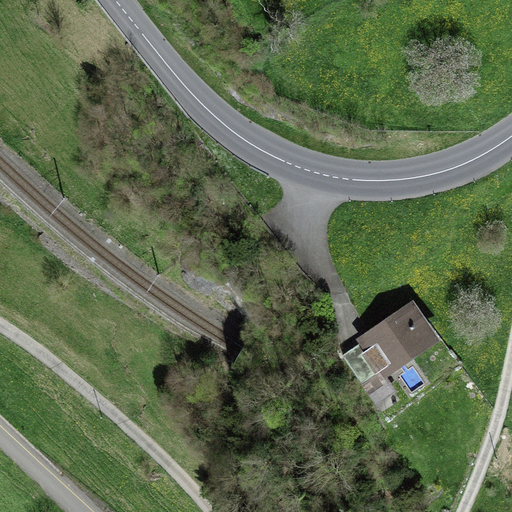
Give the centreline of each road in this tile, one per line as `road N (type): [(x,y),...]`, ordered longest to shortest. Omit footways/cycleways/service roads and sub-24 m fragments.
road 1 (secondary): [(114,0),(211,113),(255,147),(305,170),(374,181),(426,176),(511,136)]
road 2 (track): [(0,325),(118,418),(212,511)]
road 3 (track): [(462,511),(511,354)]
